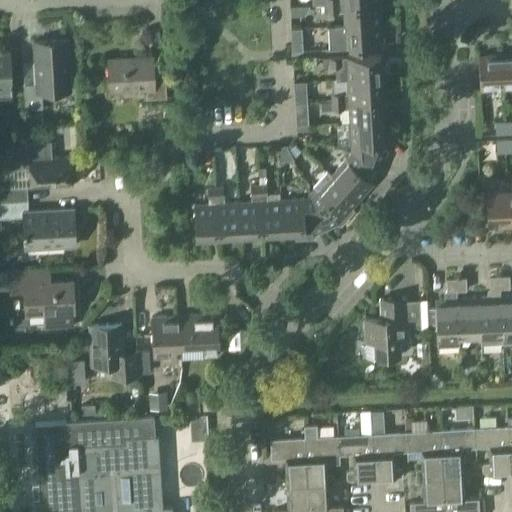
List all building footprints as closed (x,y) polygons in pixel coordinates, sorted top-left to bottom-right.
[(344,25),(381,23),(380,1),(342,3),(344,25)] [(381,23),(344,25),(344,38),(330,39),(330,48),(382,46),(381,23)] [(24,109),(45,108),(44,91),(72,89),(69,39),(33,41),(36,83),(23,84),(24,109)] [(302,42),(291,42),(292,50),(303,50),(302,42)] [(0,95),(11,95),(9,51),(0,51),(0,95)] [(503,88),(511,87),(511,53),(501,54),(503,88)] [(480,89),(503,88),(501,54),(479,55),(480,89)] [(347,79),(385,77),(384,55),(331,57),(331,65),(346,65),(347,79)] [(166,73),(154,74),(153,57),(108,59),(110,90),(144,89),(145,98),(168,97),(166,73)] [(331,57),(323,58),(323,66),(331,65),(331,57)] [(348,100),(386,98),(385,77),(347,79),(347,91),(348,100)] [(339,111),(338,92),(318,94),(318,100),(294,101),(296,125),(306,124),(305,113),(339,111)] [(349,122),(387,120),(386,98),(348,100),(349,108),(349,122)] [(351,152),(361,155),(382,161),(388,146),(387,120),(349,122),(351,152)] [(496,135),(505,134),(504,121),(495,122),(496,135)] [(497,153),(506,152),(505,139),(496,140),(497,153)] [(287,160),(282,141),(262,146),(267,165),(287,160)] [(30,165),(31,188),(73,186),(71,157),(53,158),(52,142),(7,144),(8,167),(30,165)] [(227,146),(208,147),(210,175),(229,174),(227,146)] [(354,164),(361,155),(351,152),(332,174),(359,198),(374,181),(354,164)] [(267,168),(259,168),(259,184),(267,183),(267,168)] [(332,174),(329,172),(327,170),(313,187),(318,191),(312,197),(324,226),(337,219),(339,222),(359,198),(332,174)] [(0,203),(32,201),(31,188),(0,190),(0,203)] [(488,226),(511,225),(510,193),(486,195),(488,226)] [(283,236),(305,235),(312,235),(315,231),(324,226),(312,197),(282,199),(283,236)] [(262,237),(283,236),(282,199),(268,200),(260,200),(262,237)] [(240,239),(262,237),(260,200),(252,201),(239,202),(240,239)] [(32,201),(0,203),(0,217),(24,216),(26,248),(77,245),(75,208),(32,210),(32,201)] [(219,240),(240,239),(239,202),(217,203),(219,240)] [(197,241),(219,240),(217,203),(195,204),(197,241)] [(43,269),(10,271),(11,283),(25,282),(27,312),(44,311),(45,326),(72,324),(72,314),(76,313),(73,279),(44,281),(43,269)] [(500,275),(501,286),(511,286),(510,274),(500,275)] [(490,287),(501,286),(500,275),(490,276),(490,287)] [(457,278),(458,289),(467,289),(467,277),(457,278)] [(447,290),(458,289),(457,278),(447,279),(447,290)] [(503,333),(511,332),(511,295),(501,296),(503,333)] [(481,334),(503,333),(501,296),(479,297),(481,334)] [(399,354),(399,339),(409,339),(408,327),(429,326),(427,297),(381,299),(382,318),(366,319),(368,341),(375,341),(376,356),(399,354)] [(460,335),(481,334),(479,297),(458,299),(460,335)] [(438,336),(460,335),(458,299),(436,300),(436,308),(437,328),(438,336)] [(436,308),(429,308),(430,329),(437,328),(436,308)] [(179,315),(181,344),(204,343),(205,353),(220,352),(217,313),(179,315)] [(170,345),(181,344),(179,315),(153,316),(155,357),(170,356),(170,345)] [(123,352),(122,341),(123,340),(122,322),(92,324),(94,340),(92,340),(93,364),(115,363),(116,376),(129,375),(139,375),(137,351),(123,352)] [(139,375),(129,375),(130,386),(139,385),(139,375)] [(66,388),(56,388),(57,404),(67,404),(66,388)] [(200,398),(188,398),(188,409),(200,409),(200,398)] [(93,401),(83,401),(84,411),(94,410),(93,401)] [(207,410),(191,411),(191,421),(207,420),(207,410)] [(30,427),(35,511),(171,511),(171,505),(163,506),(161,485),(158,435),(154,436),(153,419),(30,427)] [(339,434),(333,435),(317,436),(317,424),(305,425),(306,436),(308,483),(328,482),(328,489),(333,489),(335,487),(334,477),(331,474),(327,474),(326,455),(340,455),(339,434)] [(486,471),(511,470),(509,425),(475,427),(476,447),(490,446),(491,462),(485,462),(483,465),(483,470),(486,471)] [(461,448),(476,447),(475,427),(441,429),(443,474),(462,473),(463,481),(467,481),(470,478),(469,468),(467,466),(462,466),(461,448)] [(424,475),(443,474),(441,429),(406,431),(407,451),(423,450),(424,468),(418,469),(416,472),(417,482),(419,484),(424,483),(424,475)] [(394,452),(407,451),(406,431),(373,433),(376,479),(401,478),(404,475),(403,469),(401,467),(395,468),(394,452)] [(350,480),(376,479),(373,433),(339,434),(340,455),(354,454),(355,470),(350,470),(348,473),(348,478),(350,480)] [(289,484),(308,483),(306,436),(271,438),(272,458),(287,457),(289,484)] [(464,499),(463,481),(462,473),(443,474),(445,511),(479,511),(479,498),(464,499)] [(411,511),(445,511),(443,474),(424,475),(424,483),(425,500),(411,501),(411,511)] [(329,505),(328,489),(328,482),(308,483),(309,511),(344,511),(344,505),(329,505)] [(275,511),(309,511),(308,483),(289,484),(290,508),(275,509),(275,511)]
